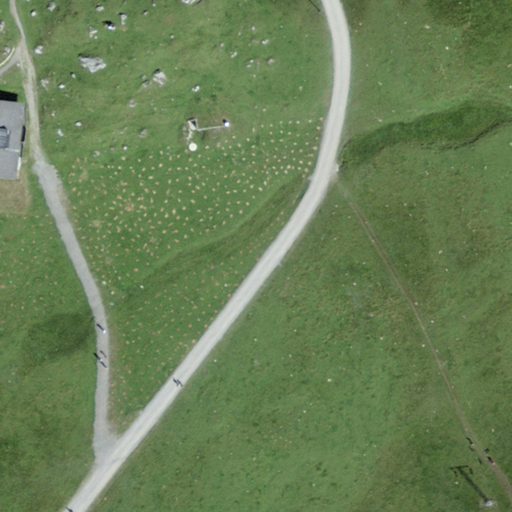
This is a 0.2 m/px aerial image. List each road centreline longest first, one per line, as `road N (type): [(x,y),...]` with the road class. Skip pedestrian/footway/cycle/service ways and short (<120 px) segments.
road 1 (track): [(325,180),(74,511)]
road 2 (track): [(325,180),(345,58),(329,0)]
